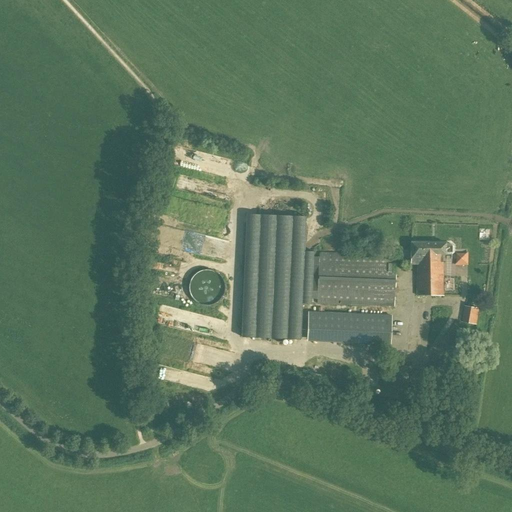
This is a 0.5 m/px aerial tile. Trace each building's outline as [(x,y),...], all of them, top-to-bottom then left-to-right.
[(451,254),(453,252),(453,247),(452,245),(445,245),(445,243),(410,243),(410,264),(416,264),(416,295),(442,295),(442,258),(441,258),(441,255),(445,255),(445,254),(451,254)] [(394,307),(396,257),(313,253),(310,304),(394,307)] [(467,265),(468,254),(455,254),(455,265),(467,265)] [(203,306),(206,306),(209,306),(212,305),(215,304),(217,302),(220,300),(221,298),(223,296),(224,293),(225,290),(225,287),(224,284),(223,281),(222,278),(220,276),(218,274),(215,272),(213,271),(210,270),(207,270),(203,270),(200,271),(198,272),(195,274),(193,276),(191,279),(189,281),(189,284),(188,288),(188,291),(189,294),(190,297),(192,299),(194,302),(197,303),(200,305),(203,306)] [(476,325),(479,308),(464,306),(461,322),(476,325)] [(389,344),(391,316),(308,312),(306,340),(389,344)] [(385,362),(381,396),(407,400),(411,366),(385,362)]
